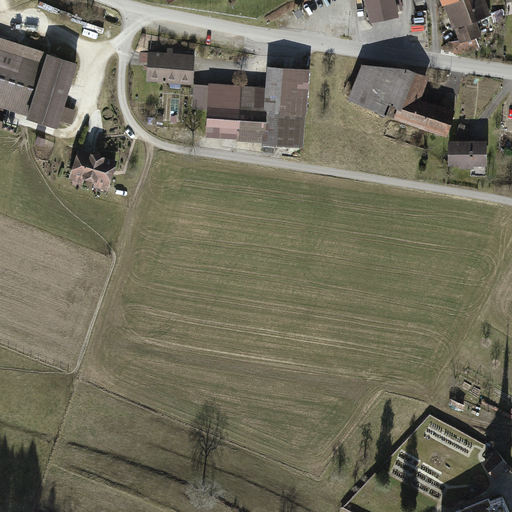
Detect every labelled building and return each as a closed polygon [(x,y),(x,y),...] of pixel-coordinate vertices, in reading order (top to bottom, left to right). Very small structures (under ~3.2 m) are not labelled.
[(368,0),(372,20),(397,15),(397,12),(403,11),(400,0),(368,0)] [(484,0),(456,0),(448,3),(461,40),(452,42),(453,51),(460,52),(476,47),(473,38),(481,35),(476,20),(490,15),(484,0)] [(158,54),(150,53),(149,70),(154,71),(153,79),(164,80),(164,82),(166,82),(166,80),(193,82),(194,56),(160,54),(160,52),(158,52),(158,54)] [(0,104),(9,107),(6,114),(14,117),(16,110),(20,111),(21,107),(31,110),(29,117),(57,125),(77,63),(49,54),(46,65),(24,58),(21,68),(0,61),(0,104)] [(365,66),(351,99),(388,114),(392,103),(399,106),(396,116),(430,127),(429,129),(435,131),(435,128),(439,130),(449,133),(455,112),(415,99),(416,97),(418,97),(426,77),(406,68),(365,66)] [(210,108),(208,135),(238,137),(238,139),(265,140),(265,143),(302,146),(308,71),(270,68),(267,108),(240,105),(242,86),(211,85),(211,89),(196,88),(195,107),(210,108)] [(487,142),(450,142),(450,164),(461,164),(461,166),(474,166),(474,163),(487,163),(487,142)] [(93,154),(80,150),(73,173),(109,184),(116,161),(99,156),(100,152),(94,151),(93,154)] [(497,450),(484,461),(496,475),(508,464),(497,450)] [(489,498),(455,511),(510,511),(510,510),(504,494),(490,500),(489,498)]
